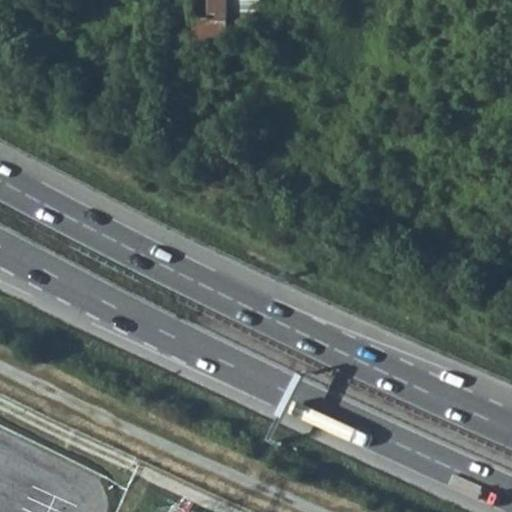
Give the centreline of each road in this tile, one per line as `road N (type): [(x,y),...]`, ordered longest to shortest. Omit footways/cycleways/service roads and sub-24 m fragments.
road 1 (trunk): [(511,430),(0,180)]
road 2 (trunk): [(0,247),(205,353),(511,495)]
road 3 (track): [(318,511),(0,371)]
